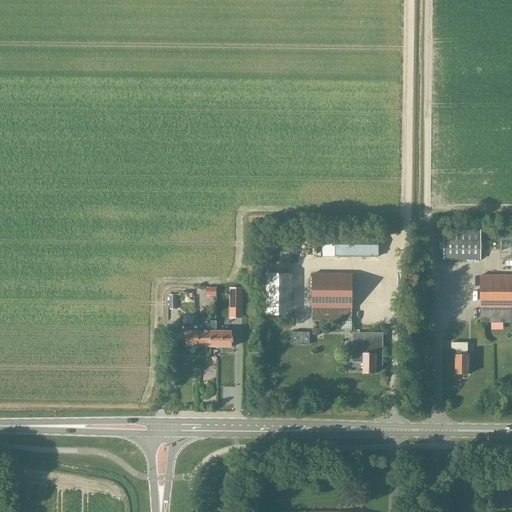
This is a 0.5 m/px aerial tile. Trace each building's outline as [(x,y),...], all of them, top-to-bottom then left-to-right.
[(443,260),(480,260),(480,229),(443,229),(443,260)] [(511,233),(501,234),(500,259),(511,259),(511,233)] [(334,234),(334,256),(378,257),(378,235),(334,234)] [(351,322),(351,274),(312,273),(312,321),(351,322)] [(265,315),(292,315),(292,274),(266,274),(265,315)] [(511,323),(511,275),(480,276),(479,323),(511,323)] [(198,346),(198,325),(198,321),(192,320),(192,324),(183,324),(183,332),(185,332),(185,346),(198,346)] [(210,325),(210,347),(222,347),(232,347),(232,332),(216,331),(216,321),(210,321),(210,325)] [(210,347),(210,325),(198,325),(198,346),(210,347)] [(291,332),(291,344),(308,345),(309,332),(291,332)] [(352,342),(352,362),(362,362),(362,374),(375,374),(375,362),(381,362),(381,342),(363,342),(352,342)] [(467,375),(467,343),(450,343),(450,350),(455,350),(455,355),(455,375),(467,375)]
